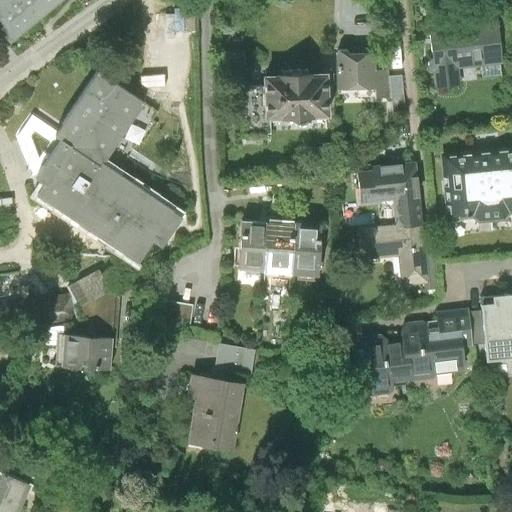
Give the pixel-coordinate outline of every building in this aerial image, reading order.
[(0,0),(0,31),(10,44),(63,0),(0,0)] [(475,22),(429,27),(433,58),(429,60),(428,64),(429,68),(434,70),(436,86),(453,85),(457,57),(469,56),(470,59),(474,62),(483,62),(500,60),(495,16),(475,18),(475,22)] [(335,54),(337,98),(390,97),(388,77),(387,69),(375,69),(374,57),(371,51),(362,51),(360,52),(349,53),(346,49),(338,49),(335,54)] [(245,75),(244,50),(219,51),(220,76),(245,75)] [(327,114),(326,83),(332,83),(332,73),(308,74),(308,69),(281,70),(281,75),(264,76),(265,86),(240,87),(243,134),(246,134),(247,136),(249,137),(251,139),(253,139),(255,140),(257,140),(258,139),(260,139),(262,138),(264,137),(266,135),(267,133),(270,133),(269,117),(291,116),(291,118),(292,120),(293,121),(294,123),(296,124),(297,125),(299,126),(301,126),(302,126),(303,125),(305,125),(306,124),(308,123),(309,122),(310,121),(310,119),(311,117),(311,115),(327,114)] [(70,146),(37,195),(146,269),(181,217),(103,164),(144,104),(99,73),(56,136),(70,146)] [(401,75),(388,77),(390,97),(392,117),(405,115),(401,75)] [(511,149),(443,156),(449,219),(471,217),(477,222),(504,219),(509,213),(511,212),(511,149)] [(396,227),(420,225),(413,163),(371,168),(372,172),(356,174),(359,201),(393,197),(396,227)] [(238,272),(264,274),(267,226),(242,224),(238,272)] [(425,280),(420,225),(396,227),(359,231),(362,257),(400,253),(403,282),(425,280)] [(264,274),(290,275),(293,228),(267,226),(264,274)] [(319,229),(293,228),(290,275),(315,277),(319,229)] [(98,271),(67,287),(79,308),(133,279),(125,264),(101,277),(98,271)] [(511,291),(474,295),(476,311),(468,312),(470,343),(479,342),(481,365),(511,361),(511,291)] [(68,296),(0,307),(0,333),(72,322),(68,296)] [(188,331),(192,306),(148,298),(147,324),(188,331)] [(402,330),(403,340),(408,378),(430,375),(433,371),(456,369),(461,362),(459,344),(470,343),(468,312),(435,316),(436,326),(426,327),(423,324),(405,326),(402,330)] [(331,349),(353,347),(357,341),(358,341),(356,323),(333,328),(331,349)] [(110,338),(64,336),(62,367),(109,370),(110,338)] [(408,378),(403,340),(387,342),(381,338),(358,341),(357,341),(353,347),(355,365),(360,369),(365,369),(367,389),(372,392),(388,390),(392,385),(391,380),(408,378)] [(218,346),(214,368),(249,374),(253,352),(218,346)] [(242,387),(190,377),(186,398),(196,400),(187,445),(229,453),(242,387)] [(0,469),(0,497),(17,505),(27,481),(0,469)] [(0,497),(0,511),(13,511),(17,505),(0,497)]
